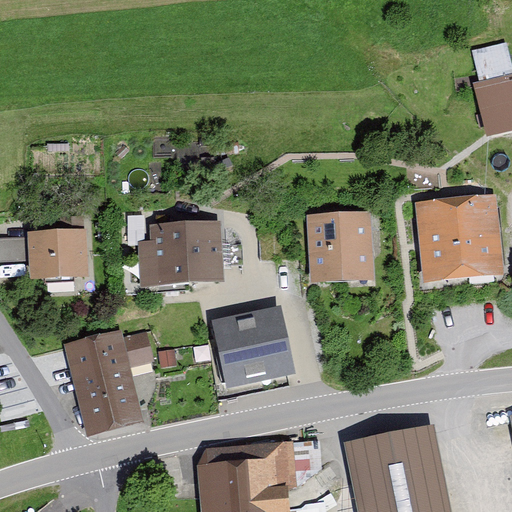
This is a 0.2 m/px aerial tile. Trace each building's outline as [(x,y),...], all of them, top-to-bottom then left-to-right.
[(474,46),(479,71),(511,65),(511,53),(509,39),(474,46)] [(511,79),(482,87),(495,141),(511,136),(511,79)] [(511,274),(504,197),(426,205),(435,292),(511,283),(511,274)] [(379,214),(315,218),(319,288),(383,285),(379,214)] [(167,244),(145,246),(149,296),(232,289),(227,224),(165,229),(167,244)] [(95,233),(39,235),(42,284),(97,281),(95,233)] [(0,235),(0,258),(25,259),(26,236),(0,235)] [(128,332),(71,345),(93,438),(150,425),(128,332)] [(153,333),(133,338),(140,367),(161,362),(153,333)] [(259,337),(220,348),(227,386),(267,379),(259,337)] [(458,511),(442,428),(352,446),(364,511),(458,511)] [(299,511),(295,444),(203,448),(206,511),(299,511)]
